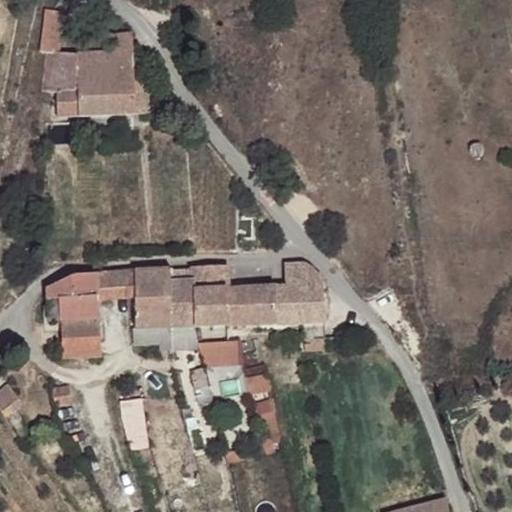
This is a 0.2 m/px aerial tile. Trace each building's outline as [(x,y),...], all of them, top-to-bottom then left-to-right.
[(39,53),(50,55),(55,13),(45,13),(39,53)] [(67,15),(55,13),(50,55),(61,56),(67,15)] [(61,56),(50,55),(45,96),(59,95),(60,121),(151,118),(149,81),(136,80),(134,40),(107,40),(107,35),(80,34),(79,58),(61,56)] [(313,268),(288,270),(289,292),(326,287),(327,284),(313,268)] [(230,270),(195,273),(195,278),(196,297),(231,295),(230,270)] [(174,274),(100,278),(103,296),(139,293),(137,332),(197,331),(196,297),(195,278),(174,276),(174,274)] [(77,281),(50,293),(53,328),(63,327),(65,363),(105,361),(104,305),(103,296),(100,278),(77,281)] [(289,292),(275,293),(278,327),(301,325),(329,324),(326,287),(289,292)] [(275,293),(249,294),(251,328),(266,328),(278,327),(275,293)] [(249,294),(231,295),(231,328),(244,329),(251,328),(249,294)] [(231,295),(196,297),(197,331),(231,328),(231,295)] [(329,324),(301,325),(303,341),(326,339),(330,339),(329,324)] [(326,339),(303,341),(304,352),(327,350),(326,339)] [(201,367),(241,365),(239,340),(199,343),(201,367)] [(262,343),(246,344),(248,362),(263,361),(262,343)] [(264,371),(245,375),(247,385),(266,379),(264,371)] [(193,377),(198,394),(211,391),(207,372),(193,377)] [(11,387),(0,395),(0,408),(5,415),(22,402),(11,387)] [(71,392),(54,394),(56,411),(73,407),(71,392)] [(254,409),(256,421),(277,418),(274,404),(254,409)] [(75,449),(71,453),(77,460),(82,456),(75,449)] [(448,511),(447,502),(411,511),(448,511)]
